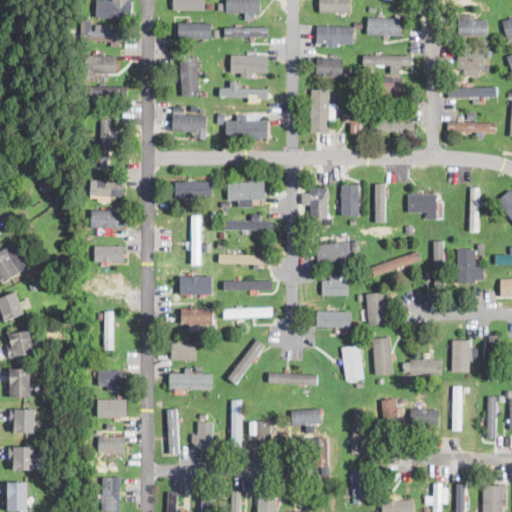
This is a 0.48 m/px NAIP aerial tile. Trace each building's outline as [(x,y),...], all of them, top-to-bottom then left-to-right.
[(128,0),(128,1),(132,1),(131,18),(97,17),(97,0),(128,0)] [(207,0),(207,2),(207,4),(213,4),(213,10),(173,9),(174,1),(174,0),(207,0)] [(260,0),(260,12),(227,11),(227,0),(260,0)] [(320,0),(351,0),(351,12),(320,11),(320,0)] [(96,6),(95,17),(88,16),(89,6),(96,6)] [(401,34),(368,32),(369,16),(402,18),(401,34)] [(511,35),(507,37),(503,21),(511,18),(511,35)] [(491,31),(491,38),(457,36),(457,20),(491,22),(491,31)] [(212,37),(179,38),(179,22),(212,21),(212,37)] [(225,36),(225,27),(269,26),(269,36),(225,36)] [(352,43),(352,45),(317,44),(317,27),(317,26),(353,28),(352,43)] [(125,37),(125,42),(83,40),(84,35),(84,31),(125,32),(125,37)] [(117,71),(86,71),(86,54),(117,54),(117,71)] [(412,65),(363,64),(364,54),(412,55),(412,65)] [(484,68),(484,69),(479,69),(474,69),(472,69),(458,69),(458,54),(485,54),(484,68)] [(511,74),(509,75),(503,59),(511,55),(511,74)] [(268,73),(268,74),(232,73),(231,72),(231,56),(268,57),(268,73)] [(184,97),(183,97),(180,58),(197,57),(200,96),(184,97)] [(343,73),(343,77),(317,76),(317,59),(318,58),(344,59),(343,73)] [(400,78),(403,78),(403,96),(399,96),(377,96),(377,77),(400,78)] [(362,84),(361,132),(351,132),(352,83),(362,84)] [(125,87),(125,96),(82,95),(82,85),(125,87)] [(497,95),(449,96),(449,86),(497,85),(497,95)] [(269,90),(269,98),(220,97),(221,88),(269,90)] [(326,121),(326,131),(309,131),(310,105),(310,94),(326,94),(326,121)] [(208,114),(207,132),(172,130),(173,113),(208,114)] [(248,121),(268,120),(268,138),(252,139),(252,143),(247,143),(247,138),(227,139),(226,121),(238,121),(238,115),(247,115),(248,121)] [(109,167),(109,169),(100,168),(101,119),(111,119),(109,167)] [(495,122),(495,131),(484,131),(483,137),(476,137),(476,131),(448,131),(448,121),(495,122)] [(379,131),(372,131),(372,122),(413,122),(414,122),(414,131),(379,131)] [(52,189),(45,192),(41,183),(49,180),(52,189)] [(123,194),(123,196),(97,195),(98,180),(124,182),(123,194)] [(176,198),(176,181),(212,181),(212,197),(176,198)] [(234,201),(229,201),(228,182),(255,182),(264,182),(265,200),(234,201)] [(351,215),(342,215),(342,184),(355,184),(359,184),(359,215),(351,215)] [(373,219),(372,219),(371,184),(387,184),(388,218),(373,219)] [(314,219),(311,219),(310,188),(327,188),(328,219),(314,219)] [(479,229),(479,231),(470,231),(471,188),(480,188),(479,229)] [(511,214),(498,197),(505,192),(511,200),(511,214)] [(411,212),(408,212),(408,195),(412,195),(436,195),(436,212),(411,212)] [(93,227),(93,209),(125,209),(125,227),(93,227)] [(197,264),(192,264),(192,216),(202,216),(202,264),(197,264)] [(234,230),(225,230),(225,221),(244,221),(273,221),(273,230),(234,230)] [(410,234),(406,234),(406,226),(414,226),(414,234),(410,234)] [(442,290),(434,290),(434,241),(443,241),(443,290),(442,290)] [(0,251),(14,243),(18,250),(22,248),(28,259),(31,257),(35,264),(3,284),(0,279),(0,251)] [(318,263),(317,263),(317,245),(359,244),(360,261),(318,263)] [(124,253),(124,262),(95,261),(95,245),(124,246),(124,253)] [(93,255),(86,256),(85,248),(92,248),(93,255)] [(476,257),(476,266),(484,266),(484,279),(476,279),(476,282),(458,282),(458,250),(458,249),(476,249),(476,257)] [(376,275),(374,276),(371,268),(417,252),(420,260),(376,275)] [(268,259),(268,264),(220,263),(220,257),(220,254),(268,256),(268,259)] [(511,263),(497,264),(497,255),(511,254),(511,263)] [(344,275),(344,280),(349,280),(349,295),(322,295),(323,280),(331,280),(331,274),(344,275)] [(214,291),(182,291),(182,275),(214,275),(214,291)] [(104,292),(97,292),(97,277),(124,277),(124,292),(104,292)] [(511,295),(503,296),(501,296),(501,279),(511,279),(511,295)] [(226,290),(224,290),(224,281),(273,280),(273,290),(226,290)] [(387,322),(369,323),(367,292),(385,291),(387,322)] [(23,309),(25,313),(7,321),(2,311),(0,311),(0,298),(15,292),(23,309)] [(235,317),(225,318),(224,309),(272,307),(272,316),(235,317)] [(182,323),(182,309),(195,308),(213,308),(213,323),(182,323)] [(113,352),(113,357),(105,356),(105,311),(114,311),(113,352)] [(351,325),(351,327),(317,326),(318,311),(351,312),(351,325)] [(10,358),(7,346),(7,345),(12,344),(10,334),(30,330),(34,353),(10,358)] [(499,334),(498,379),(488,378),(488,334),(499,334)] [(388,347),(390,355),(396,353),(398,361),(391,362),(395,378),(380,381),(371,340),(386,337),(388,347)] [(236,383),(265,344),(257,338),(228,377),(236,383)] [(182,343),(182,344),(195,344),(195,347),(195,359),(171,359),(171,344),(177,344),(177,340),(182,340),(182,343)] [(251,367),(251,375),(234,374),(235,345),(235,341),(251,341),(251,367)] [(460,368),(454,368),(454,344),(469,344),(469,368),(460,368)] [(348,380),(347,380),(342,348),(343,347),(360,345),(364,378),(348,380)] [(59,360),(58,361),(57,354),(61,354),(65,353),(65,360),(59,360)] [(442,371),(442,374),(411,375),(411,372),(404,372),(404,362),(410,362),(410,359),(442,359),(442,371)] [(15,397),(10,397),(10,369),(12,369),(30,368),(30,397),(15,397)] [(191,368),(192,373),(213,374),(213,389),(169,388),(170,373),(185,373),(186,368),(191,368)] [(117,386),(117,389),(117,391),(108,391),(108,386),(99,386),(99,370),(123,370),(123,386),(117,386)] [(317,374),(317,384),(269,383),(269,373),(317,374)] [(462,413),(462,430),(453,430),(454,386),(462,386),(462,413)] [(496,437),(496,443),(485,443),(487,394),(497,395),(496,437)] [(127,397),(98,398),(99,417),(127,416),(127,397)] [(400,426),(386,428),(383,398),(397,397),(400,426)] [(242,448),(242,449),(232,449),(232,400),(242,400),(242,448)] [(180,452),(170,453),(168,408),(178,408),(180,452)] [(293,424),(292,409),(320,408),(321,423),(293,424)] [(440,409),(439,425),(410,424),(411,408),(440,409)] [(36,420),(36,422),(36,433),(15,433),(15,421),(11,421),(10,409),(35,409),(36,420)] [(362,445),(361,454),(352,454),(355,409),(364,409),(362,445)] [(272,427),(272,436),(272,448),(257,448),(257,434),(251,434),(251,423),(252,421),(272,421),(272,427)] [(213,441),(212,446),(197,446),(198,422),(213,422),(213,441)] [(125,443),(125,453),(99,452),(99,437),(125,437),(125,443)] [(328,437),(329,465),(314,466),(314,457),(308,458),(308,445),(313,445),(313,437),(328,437)] [(35,460),(35,461),(35,469),(14,470),(14,460),(10,460),(10,447),(35,446),(35,460)] [(356,496),(353,496),(353,470),(369,470),(369,496),(356,496)] [(121,511),(106,511),(106,474),(121,474),(121,511)] [(9,510),(8,509),(8,483),(27,482),(28,509),(9,510)] [(442,509),(442,511),(434,511),(434,483),(443,483),(442,509)] [(465,511),(455,511),(456,483),(466,483),(465,511)] [(503,484),(503,511),(482,511),(483,484),(503,484)] [(92,487),(92,496),(84,495),(84,487),(92,487)] [(210,511),(202,511),(203,489),(211,489),(210,511)] [(177,511),(168,511),(169,491),(178,491),(177,511)] [(258,511),(258,493),(261,493),(276,492),(276,511),(258,511)] [(245,511),(231,511),(231,493),(246,493),(245,511)] [(417,511),(385,511),(386,501),(417,502),(417,511)]
